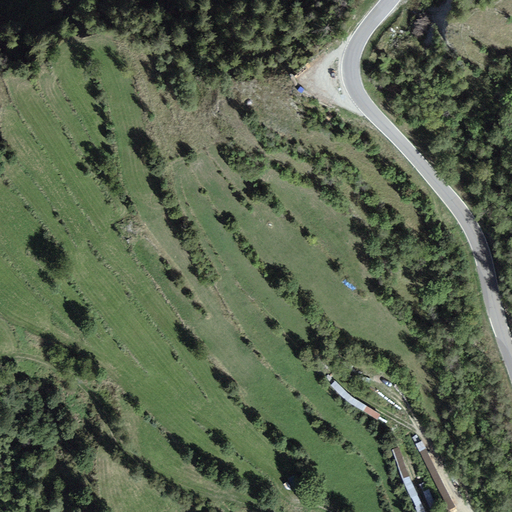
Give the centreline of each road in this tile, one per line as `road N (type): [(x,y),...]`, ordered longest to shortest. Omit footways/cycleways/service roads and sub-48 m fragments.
road 1 (tertiary): [(389,0),(354,48),(353,83),(471,230),(511,364)]
road 2 (track): [(268,511),(131,457),(71,374),(42,358),(3,354)]
road 3 (track): [(365,377),(410,411),(464,511)]
